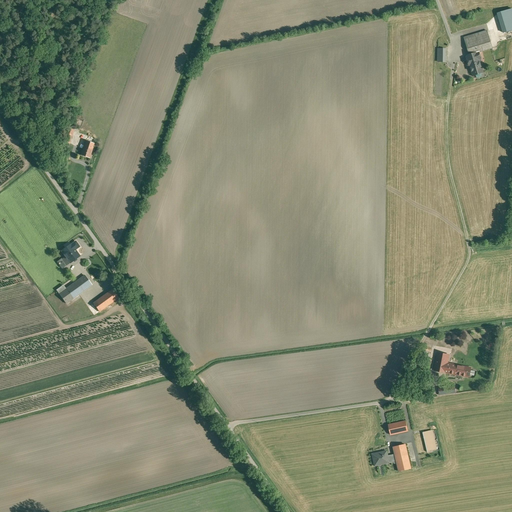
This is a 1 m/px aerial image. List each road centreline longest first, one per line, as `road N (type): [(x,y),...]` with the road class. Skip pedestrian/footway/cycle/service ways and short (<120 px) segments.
road 1 (unclassified): [(287,511),(0,107)]
road 2 (track): [(455,53),(447,151),(469,257),(387,398)]
